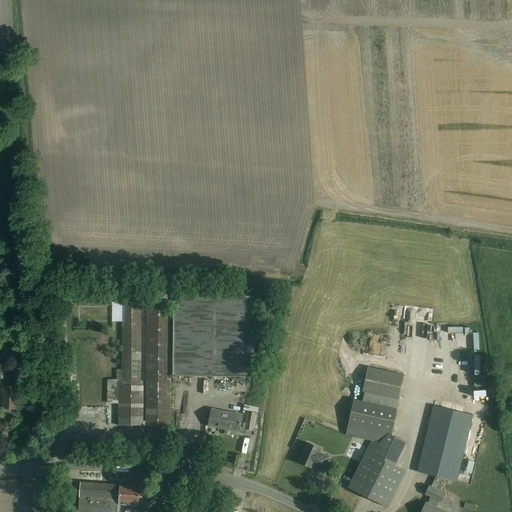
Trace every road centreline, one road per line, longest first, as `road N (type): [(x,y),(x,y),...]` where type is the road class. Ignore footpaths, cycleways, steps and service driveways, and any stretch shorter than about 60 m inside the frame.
road 1 (track): [(511,26),(25,6)]
road 2 (unclassified): [(307,511),(225,472),(0,470)]
